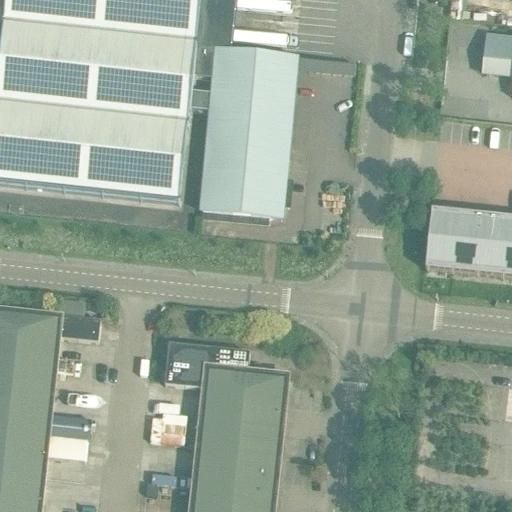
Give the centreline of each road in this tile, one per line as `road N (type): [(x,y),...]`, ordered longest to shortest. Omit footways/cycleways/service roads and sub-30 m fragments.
road 1 (unclassified): [(0,271),(361,309)]
road 2 (unclassified): [(361,309),(397,0)]
road 3 (unclassified): [(340,511),(361,309)]
road 4 (unclassified): [(361,309),(511,326)]
